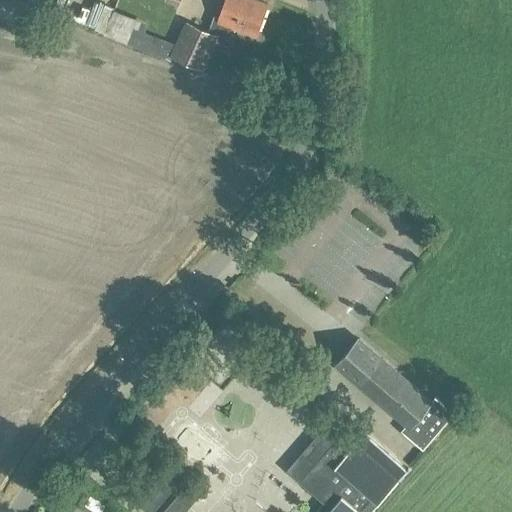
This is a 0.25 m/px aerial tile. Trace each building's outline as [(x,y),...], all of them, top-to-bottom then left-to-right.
[(165,0),(164,3),(179,8),(181,0),(165,0)] [(225,0),(219,20),(214,18),(209,31),(186,21),(170,57),(204,72),(217,41),(228,46),(234,28),(256,36),(268,4),(256,0),(225,0)] [(432,401),(381,358),(359,339),(337,365),(407,425),(402,431),(423,449),(454,413),(436,398),(432,401)] [(337,401),(354,412),(361,402),(344,391),(337,401)] [(365,432),(351,448),(338,437),(340,436),(328,425),(312,443),(316,447),(307,457),(303,453),(288,471),(313,493),(325,503),(316,511),(371,511),(408,470),(365,432)] [(188,483),(178,495),(191,506),(201,494),(188,483)]
